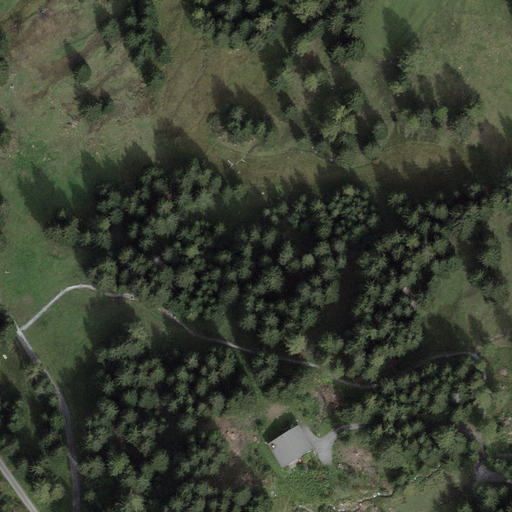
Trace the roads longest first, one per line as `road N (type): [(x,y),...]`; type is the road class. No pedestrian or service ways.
road 1 (residential): [(316,443),(342,430),(447,420),(480,440),(479,466),(511,482)]
road 2 (track): [(17,331),(64,411),(75,511)]
